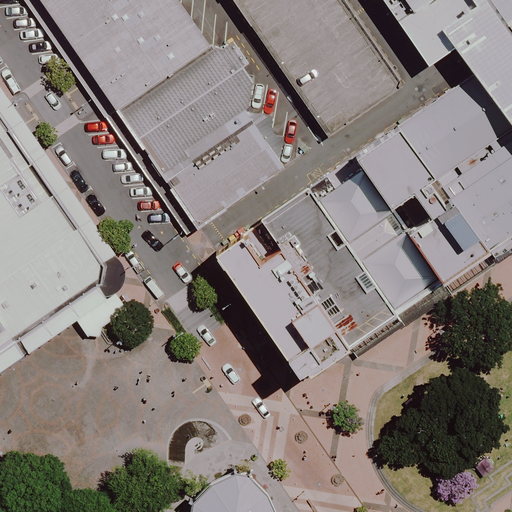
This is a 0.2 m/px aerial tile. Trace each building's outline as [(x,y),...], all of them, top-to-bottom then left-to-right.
[(35,0),(111,109),(210,36),(203,30),(182,0),(35,0)] [(230,0),(328,136),(404,84),(344,0),(230,0)] [(377,0),(421,63),(437,53),(424,34),(459,11),(450,0),(377,0)] [(437,53),(456,80),(511,157),(511,62),(468,0),(450,0),(459,11),(424,34),(437,53)] [(511,0),(468,0),(511,62),(511,0)] [(222,35),(210,36),(111,109),(191,225),(273,165),(280,122),(266,104),(241,107),(243,96),(246,64),(222,35)] [(511,231),(511,157),(456,80),(389,124),(478,255),(511,231)] [(0,354),(103,283),(106,266),(0,111),(0,354)] [(478,255),(389,124),(338,159),(424,292),(478,255)] [(338,159),(296,187),(384,320),(424,292),(338,159)] [(296,187),(246,221),(337,353),(384,320),(296,187)] [(337,353),(246,221),(202,250),(225,282),(293,381),(337,353)] [(279,511),(271,491),(250,472),(238,469),(213,480),(195,499),(192,511),(164,511),(165,511),(164,511),(279,511)]
